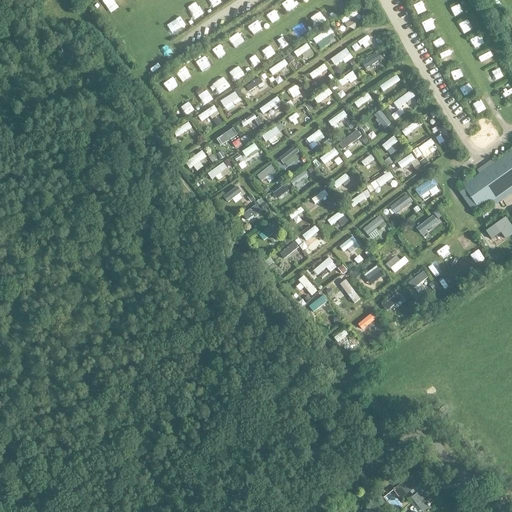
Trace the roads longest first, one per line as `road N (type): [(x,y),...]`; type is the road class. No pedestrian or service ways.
road 1 (track): [(454,170),(445,182),(463,228),(337,333)]
road 2 (track): [(210,140),(365,31),(399,28)]
road 3 (track): [(416,57),(241,177)]
road 4 (track): [(454,170),(432,167),(291,278)]
road 5 (track): [(439,98),(278,217)]
road 6 (unclassified): [(496,511),(420,437),(352,485)]
road 7 (track): [(324,0),(176,100)]
road 8 (track): [(150,139),(164,122),(141,72),(185,41)]
